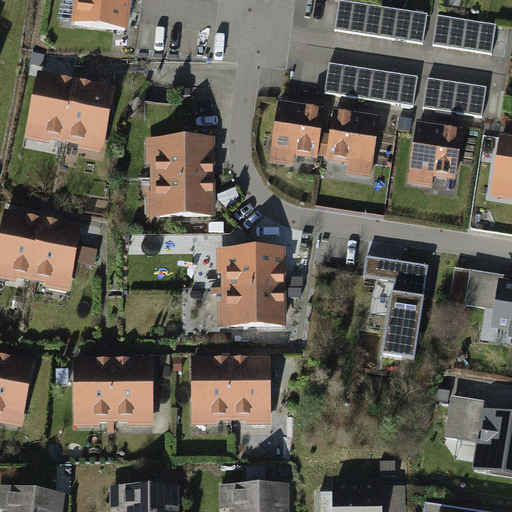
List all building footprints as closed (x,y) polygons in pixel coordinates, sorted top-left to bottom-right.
[(130,0),(81,0),(78,26),(127,32),(130,0)] [(429,17),(343,4),(338,33),(424,46),(429,17)] [(498,27),(441,19),(436,49),(493,57),(498,27)] [(421,79),(333,65),(328,96),(416,110),(421,79)] [(78,84),(41,77),(29,138),(66,145),(78,84)] [(489,91),(431,82),(426,111),(485,120),(489,91)] [(115,91),(78,84),(66,145),(103,153),(115,91)] [(326,108),(278,101),(269,164),(291,167),(294,152),(320,155),(326,108)] [(381,117),(332,108),(326,159),(352,163),(350,174),(373,178),(381,117)] [(461,130),(414,123),(405,186),(433,190),(435,177),(453,180),(461,130)] [(511,137),(501,136),(500,141),(490,197),(511,200),(511,137)] [(212,143),(147,145),(148,180),(213,179),(212,143)] [(213,179),(148,180),(149,220),(214,220),(213,179)] [(44,222),(4,214),(0,233),(0,276),(33,283),(44,222)] [(82,229),(44,222),(33,283),(70,290),(82,229)] [(286,251),(219,251),(220,289),(285,289),(286,251)] [(372,260),(370,278),(398,282),(389,356),(421,360),(432,268),(372,260)] [(511,279),(474,274),(469,307),(488,310),(484,342),(499,344),(501,331),(511,332),(511,339),(511,338),(511,279)] [(285,289),(220,289),(220,330),(286,330),(285,289)] [(33,363),(0,357),(0,423),(22,428),(33,363)] [(116,363),(78,363),(78,426),(116,426),(116,363)] [(151,364),(116,363),(116,426),(152,426),(151,364)] [(235,365),(198,366),(199,425),(236,425),(235,365)] [(272,365),(235,365),(236,425),(271,425),(272,365)] [(511,418),(492,416),(494,406),(454,400),(448,441),(483,447),(479,471),(511,476),(511,418)] [(385,486),(333,486),(333,511),(404,511),(404,490),(385,490),(385,486)] [(65,511),(68,496),(0,488),(0,511),(65,511)] [(287,511),(287,488),(222,489),(222,511),(287,511)] [(181,511),(182,490),(113,490),(113,511),(181,511)] [(476,511),(477,511),(425,503),(423,511),(476,511)]
